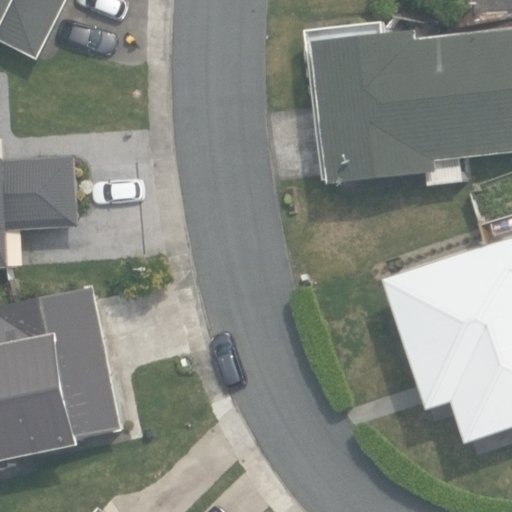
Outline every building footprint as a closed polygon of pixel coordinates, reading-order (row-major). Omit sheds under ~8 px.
[(0,0),(0,33),(48,58),(77,0),(0,0)] [(444,171),(446,183),(475,180),(472,158),(511,152),(511,27),(435,37),(434,28),(330,41),(347,182),(444,171)] [(0,269),(23,268),(21,230),(93,226),(89,154),(0,158),(0,269)] [(471,400),(485,441),(511,431),(511,241),(403,279),(447,408),(471,400)] [(0,463),(99,443),(97,434),(131,427),(102,287),(6,307),(6,311),(0,312),(0,463)]
